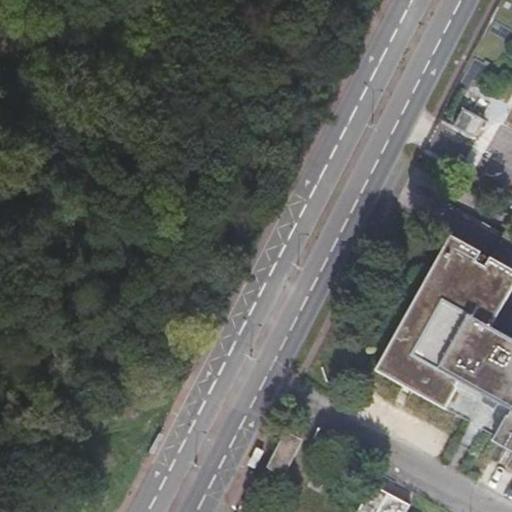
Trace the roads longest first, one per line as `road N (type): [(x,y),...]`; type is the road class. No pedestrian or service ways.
road 1 (tertiary): [(412,0),(146,511)]
road 2 (tertiary): [(197,511),(460,0)]
road 3 (track): [(139,0),(106,22),(0,62)]
